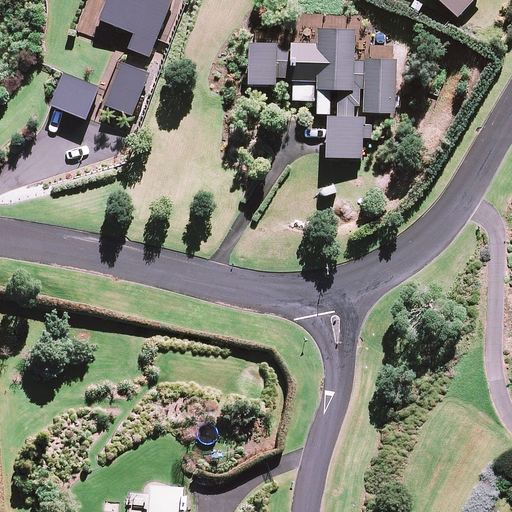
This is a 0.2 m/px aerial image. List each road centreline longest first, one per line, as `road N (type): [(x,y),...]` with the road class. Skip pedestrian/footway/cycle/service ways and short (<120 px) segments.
road 1 (residential): [(327,289),(256,290),(113,250),(0,235)]
road 2 (residential): [(511,112),(421,251),(327,289)]
road 3 (residential): [(305,511),(340,347),(327,289)]
